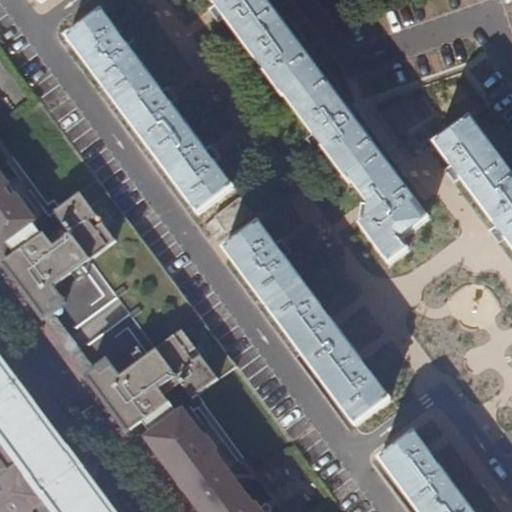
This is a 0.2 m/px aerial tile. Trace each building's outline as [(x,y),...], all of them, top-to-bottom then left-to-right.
[(428,222),(263,0),(209,0),(215,7),(209,11),(220,28),(227,23),(253,58),(247,63),(258,78),(264,73),(284,100),(285,99),(310,133),(304,138),(316,154),(322,149),(348,184),(351,183),(363,199),(361,201),(358,224),(389,266),(407,252),(400,242),(428,222)] [(511,0),(416,0),(347,25),(356,49),(493,0),(498,0),(511,40),(511,0)] [(376,511),(0,3),(0,54),(92,178),(236,371),(340,511),(376,511)] [(117,36),(101,14),(67,39),(198,216),(232,191),(215,168),(222,163),(210,148),(204,152),(172,110),(179,105),(167,90),(161,95),(129,51),(135,46),(124,31),(117,36)] [(479,35),(370,74),(401,117),(496,84),(479,35)] [(511,114),(497,125),(511,145),(511,114)] [(511,179),(511,178),(468,120),(434,146),(448,164),(442,169),(454,184),(459,179),(496,228),(490,233),(501,248),(507,243),(511,249),(511,179),(511,180),(511,179)] [(0,244),(1,246),(10,258),(3,263),(43,319),(54,311),(51,308),(62,299),(55,289),(117,243),(80,194),(54,213),(70,235),(55,247),(40,229),(37,231),(31,223),(33,222),(13,196),(10,199),(4,191),(8,188),(0,177),(0,244)] [(251,216),(239,200),(214,219),(226,235),(251,216)] [(389,401),(286,263),(292,258),(281,243),(275,247),(258,225),(224,250),(355,427),(389,401)] [(479,302),(502,286),(486,265),(464,281),(479,302)] [(403,305),(419,329),(456,304),(440,280),(403,305)] [(54,311),(43,319),(87,378),(97,371),(54,311)] [(474,397),(483,390),(502,415),(511,407),(511,331),(456,373),(474,397)] [(203,441),(182,413),(177,416),(159,391),(175,379),(191,400),(218,381),(181,332),(119,378),(111,367),(101,375),(97,371),(87,378),(129,433),(136,428),(145,440),(147,439),(169,469),(171,466),(179,476),(176,479),(201,511),(259,511),(255,506),(252,508),(211,453),(214,451),(205,439),(203,441)] [(112,511),(0,360),(0,511),(24,511),(44,497),(55,511),(112,511)] [(511,413),(491,430),(505,448),(511,449),(511,448),(511,413)] [(471,511),(413,434),(379,460),(417,511),(471,511)]
